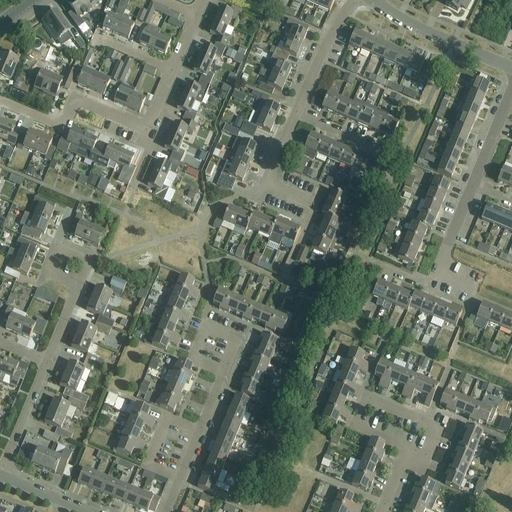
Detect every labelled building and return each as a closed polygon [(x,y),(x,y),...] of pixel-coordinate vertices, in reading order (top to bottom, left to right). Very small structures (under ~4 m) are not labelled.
[(71,0),(70,1),(67,3),(70,6),(73,11),(71,13),(68,15),(72,21),(78,29),(84,24),(79,17),(80,16),(87,11),(99,2),(98,0),(71,0)] [(111,10),(115,0),(108,0),(105,7),(111,10)] [(321,0),(318,8),(330,13),(335,0),(321,0)] [(448,0),(446,5),(458,12),(460,8),(465,11),(471,0),(448,0)] [(151,3),(147,12),(142,23),(148,26),(154,11),(167,16),(169,10),(151,3)] [(220,9),(215,21),(228,26),(231,18),(237,21),(238,19),(242,10),(232,6),(229,13),(220,9)] [(288,15),(290,10),(284,7),(282,12),(288,15)] [(124,17),(124,15),(126,12),(125,12),(123,11),(120,10),(120,9),(116,19),(108,15),(103,28),(116,34),(123,16),(124,17)] [(142,23),(147,12),(141,10),(136,21),(142,23)] [(178,21),(181,15),(170,10),(167,16),(178,21)] [(297,12),(290,10),(288,15),(294,18),(297,12)] [(58,40),(62,45),(72,38),(68,33),(70,31),(57,12),(51,15),(50,16),(51,16),(48,18),(43,21),(56,41),(58,40)] [(123,16),(116,34),(128,40),(134,27),(128,24),(131,18),(124,15),(124,17),(123,16)] [(313,19),(311,25),(316,28),(319,21),(313,19)] [(282,37),(302,46),(310,29),(289,20),(287,26),(292,28),(289,35),(284,33),(282,37)] [(178,21),(175,27),(181,30),(184,23),(178,21)] [(228,26),(215,21),(210,33),(219,37),(216,43),(226,48),(230,38),(234,29),(228,26)] [(160,31),(148,26),(146,31),(145,31),(139,45),(152,50),(158,37),(160,31)] [(361,51),(367,37),(355,32),(349,46),(361,51)] [(158,37),(152,50),(165,56),(171,42),(158,37)] [(302,46),(282,37),(276,49),(272,47),(270,53),(274,55),(288,60),(290,55),(297,58),(302,46)] [(379,42),(367,37),(361,51),(373,56),(379,42)] [(80,39),(75,42),(81,50),(86,47),(80,39)] [(379,42),(373,56),(384,61),(390,47),(379,42)] [(226,48),(216,43),(213,50),(204,47),(199,59),(211,64),(215,55),(221,58),(226,48)] [(401,52),(390,47),(384,61),(395,66),(401,52)] [(229,50),(226,56),(234,59),(236,53),(229,50)] [(110,51),(106,59),(114,63),(118,54),(110,51)] [(0,56),(0,74),(10,79),(18,59),(2,52),(0,56)] [(86,69),(92,55),(86,52),(80,66),(86,69)] [(413,57),(401,52),(395,66),(407,71),(413,57)] [(288,60),(274,55),(271,60),(277,63),(273,74),(287,81),(292,69),(285,66),(288,60)] [(425,62),(413,57),(407,71),(413,73),(410,79),(416,81),(419,76),(425,62)] [(211,64),(199,59),(193,71),(202,75),(199,81),(209,86),(214,75),(207,73),(211,64)] [(122,70),(117,82),(122,84),(123,84),(132,62),(127,60),(124,66),(122,70)] [(122,70),(124,66),(118,63),(111,79),(117,82),(122,70)] [(154,76),(157,71),(146,66),(143,72),(154,76)] [(354,66),(351,73),(357,75),(360,69),(354,66)] [(460,78),(463,70),(457,68),(454,76),(460,78)] [(287,81),(273,74),(261,69),(259,75),(270,81),(267,86),(261,83),(259,89),(272,95),(275,90),(282,93),(287,81)] [(59,87),(68,91),(75,73),(68,70),(64,81),(62,80),(63,79),(42,71),(35,88),(47,93),(47,94),(55,97),(59,87)] [(91,91),(98,76),(84,71),(78,85),(91,91)] [(374,83),(377,77),(366,73),(363,78),(368,80),(374,83)] [(231,74),(227,83),(232,85),(236,76),(231,74)] [(98,76),(91,91),(104,96),(110,82),(98,76)] [(377,77),(374,83),(386,88),(388,83),(377,77)] [(453,78),(450,84),(456,86),(459,80),(453,78)] [(183,97),(195,102),(201,105),(209,86),(199,81),(196,88),(188,84),(183,97)] [(471,92),(485,98),(490,86),(476,81),(471,92)] [(394,85),(388,83),(386,88),(391,90),(397,93),(399,87),(394,85)] [(123,84),(122,84),(120,89),(114,103),(127,109),(133,95),(135,90),(123,84)] [(456,86),(450,84),(446,95),(451,98),(456,86)] [(375,95),(374,98),(381,100),(385,92),(378,89),(375,95)] [(221,91),(218,97),(225,100),(227,94),(221,91)] [(234,92),(232,98),(237,101),(240,94),(234,92)] [(471,92),(467,104),(480,110),(485,98),(471,92)] [(133,95),(127,109),(140,114),(143,105),(146,100),(133,95)] [(146,100),(143,105),(149,108),(154,97),(148,95),(146,100)] [(256,113),(276,121),(281,110),(274,107),(276,101),(263,95),(261,101),(262,101),(256,113)] [(334,114),(340,100),(328,95),(322,109),(334,114)] [(183,97),(177,109),(186,112),(183,119),(187,121),(193,124),(193,123),(196,118),(198,113),(192,111),(195,102),(183,97)] [(401,99),(396,97),(393,103),(399,105),(401,99)] [(340,100),(334,114),(345,119),(351,105),(340,100)] [(441,107),(446,109),(449,103),(444,100),(441,107)] [(480,110),(467,104),(462,116),(475,121),(480,110)] [(351,105),(345,119),(356,124),(363,110),(351,105)] [(446,109),(441,107),(436,118),(442,120),(446,109)] [(375,115),(363,110),(356,124),(368,129),(375,115)] [(222,122),(227,124),(232,115),(226,112),(222,122)] [(251,125),(244,122),(242,128),(255,134),(258,128),(270,134),(276,121),(256,113),(251,125)] [(375,115),(368,129),(380,134),(386,120),(375,115)] [(475,121),(462,116),(457,127),(471,132),(475,121)] [(241,131),(242,128),(244,122),(245,121),(237,118),(233,127),(234,128),(239,130),(241,131)] [(3,137),(9,139),(8,143),(14,146),(19,134),(13,131),(15,126),(0,119),(0,138),(2,139),(3,137)] [(386,120),(380,134),(392,140),(399,125),(386,120)] [(176,124),(170,136),(183,142),(187,133),(193,136),(197,125),(193,123),(193,124),(187,121),(184,127),(176,124)] [(434,123),(432,130),(437,132),(440,125),(434,123)] [(225,125),(223,131),(238,138),(239,134),(240,132),(225,125)] [(457,127),(452,138),(466,144),(471,132),(457,127)] [(242,128),(241,131),(240,132),(239,134),(253,140),(255,134),(242,128)] [(68,141),(61,139),(57,150),(67,154),(68,152),(76,155),(85,136),(73,130),(68,141)] [(34,152),(41,136),(30,132),(28,137),(22,135),(17,148),(23,150),(24,148),(34,152)] [(238,138),(237,139),(238,140),(243,142),(238,154),(252,160),(258,148),(251,145),(253,140),(239,134),(238,138)] [(311,135),(304,150),(302,157),(314,162),(316,155),(322,140),(311,135)] [(41,136),(34,152),(45,157),(44,159),(50,162),(55,149),(50,147),(52,141),(41,136)] [(93,149),(97,141),(85,136),(76,155),(95,163),(100,152),(93,149)] [(183,142),(170,136),(165,148),(174,152),(170,159),(181,163),(185,153),(179,150),(183,142)] [(466,144),(452,138),(448,150),(461,156),(466,144)] [(316,155),(318,156),(316,160),(324,164),(326,160),(328,160),(334,145),(322,140),(316,155)] [(334,145),(328,160),(340,165),(346,150),(334,145)] [(425,146),(422,152),(428,155),(430,149),(425,146)] [(106,155),(100,152),(95,163),(107,169),(108,167),(114,170),(117,165),(122,152),(110,147),(106,155)] [(358,155),(346,150),(340,165),(352,170),(358,155)] [(448,150),(443,161),(457,167),(461,156),(448,150)] [(134,157),(122,152),(117,165),(124,168),(118,181),(128,185),(136,167),(131,165),(134,157)] [(238,154),(233,152),(231,156),(232,156),(229,162),(227,162),(247,171),(252,160),(238,154)] [(428,155),(422,152),(420,159),(425,161),(428,155)] [(370,160),(358,155),(352,170),(363,175),(370,160)] [(181,163),(170,159),(168,165),(159,162),(153,174),(174,183),(178,174),(176,173),(181,163)] [(381,165),(370,160),(363,175),(375,180),(381,165)] [(457,167),(443,161),(438,173),(452,179),(457,167)] [(52,162),(49,169),(54,171),(57,164),(52,162)] [(247,171),(227,162),(220,179),(233,185),(236,180),(242,183),(247,171)] [(187,174),(199,179),(202,172),(190,167),(187,174)] [(510,187),(511,182),(511,171),(504,168),(500,178),(498,182),(510,187)] [(213,171),(208,169),(205,176),(210,179),(213,171)] [(309,171),(307,178),(312,180),(315,173),(309,171)] [(67,178),(74,181),(77,175),(70,172),(67,178)] [(174,183),(153,174),(148,186),(157,189),(154,196),(164,201),(169,189),(171,190),(174,183)] [(91,175),(87,184),(94,187),(98,178),(91,175)] [(99,190),(108,192),(110,180),(102,178),(99,190)] [(431,191),(445,197),(450,185),(436,179),(431,191)] [(193,200),(196,194),(190,191),(188,198),(193,200)] [(431,191),(426,203),(440,209),(445,197),(431,191)] [(332,192),(327,204),(342,210),(347,199),(332,192)] [(35,218),(49,223),(54,211),(53,211),(56,206),(36,197),(33,203),(40,206),(35,218)] [(440,209),(426,203),(421,214),(435,220),(440,209)] [(342,210),(327,204),(322,216),(325,217),(326,217),(337,221),(342,210)] [(494,225),(500,211),(488,206),(482,220),(494,225)] [(233,232),(241,213),(230,208),(227,213),(221,210),(213,227),(220,230),(221,227),(233,232)] [(511,216),(500,211),(494,225),(506,230),(511,216)] [(241,213),(233,232),(244,237),(248,229),(252,218),(241,213)] [(25,214),(20,225),(24,227),(21,233),(35,238),(39,240),(41,235),(44,236),(49,223),(35,218),(25,214)] [(87,242),(93,228),(81,223),(84,217),(78,214),(72,228),(78,230),(75,237),(87,242)] [(254,214),(252,218),(248,229),(259,233),(265,219),(254,214)] [(421,214),(416,225),(416,226),(427,230),(427,231),(430,232),(435,220),(421,214)] [(93,228),(87,242),(99,247),(101,243),(108,245),(109,246),(115,230),(115,229),(119,218),(116,217),(114,221),(110,220),(107,226),(105,232),(93,228)] [(325,217),(321,228),(336,234),(339,236),(342,229),(345,231),(347,226),(344,224),(341,223),(337,221),(326,217),(325,217)] [(265,219),(259,233),(270,238),(272,235),(276,224),(265,219)] [(272,235),(270,238),(269,242),(280,247),(282,242),(289,225),(278,220),(276,224),(272,235)] [(416,226),(416,225),(413,224),(408,236),(423,242),(427,231),(427,230),(416,226)] [(301,230),(289,225),(282,242),(282,246),(290,249),(293,247),(294,244),(301,230)] [(321,228),(316,239),(331,245),(335,247),(339,236),(336,234),(321,228)] [(403,248),(418,254),(423,242),(408,236),(405,242),(396,238),(394,244),(403,248)] [(10,250),(8,255),(32,265),(36,253),(34,252),(36,247),(19,239),(16,245),(22,248),(20,254),(10,250)] [(316,239),(311,250),(326,257),(329,251),(332,252),(335,247),(331,245),(316,239)] [(240,246),(238,252),(235,257),(240,259),(245,249),(240,246)] [(301,248),(295,262),(303,266),(309,251),(301,248)] [(418,254),(403,248),(398,259),(409,264),(413,265),(418,254)] [(258,267),(262,257),(262,256),(256,253),(251,264),(258,267)] [(506,262),(508,255),(502,253),(499,259),(506,262)] [(32,265),(8,255),(8,256),(17,260),(12,271),(6,269),(4,275),(17,280),(20,274),(27,277),(32,265)] [(262,257),(258,267),(263,269),(267,259),(262,257)] [(176,288),(198,297),(200,292),(192,289),(195,281),(181,276),(176,288)] [(91,299),(108,306),(113,294),(121,297),(126,283),(113,278),(110,285),(112,286),(109,292),(96,287),(91,299)] [(384,302),(391,287),(378,282),(372,297),(378,299),(376,305),(382,308),(384,302)] [(172,286),(168,297),(171,299),(185,305),(188,299),(196,302),(198,297),(176,288),(172,286)] [(391,287),(384,302),(396,307),(402,292),(391,287)] [(38,288),(35,296),(45,300),(48,292),(38,288)] [(224,312),(231,295),(219,290),(213,304),(221,307),(219,310),(224,312)] [(414,297),(402,292),(396,307),(408,312),(409,308),(414,297)] [(415,293),(414,297),(409,308),(421,313),(427,298),(415,293)] [(231,295),(224,312),(229,314),(230,311),(237,314),(243,300),(231,295)] [(15,298),(10,296),(6,304),(12,306),(15,298)] [(438,303),(427,298),(421,313),(432,317),(438,303)] [(108,306),(91,299),(86,311),(99,316),(96,323),(111,329),(112,329),(114,322),(108,320),(113,308),(108,306)] [(171,299),(166,311),(188,320),(190,315),(182,312),(185,305),(171,299)] [(243,300),(237,314),(244,317),(242,319),(248,321),(254,305),(243,300)] [(450,308),(438,303),(432,317),(444,322),(450,308)] [(468,323),(469,323),(474,325),(486,330),(488,324),(494,309),(483,304),(480,310),(477,309),(475,308),(475,307),(474,307),(473,311),(471,315),(468,323)] [(265,310),(254,305),(248,321),(254,324),(255,322),(260,324),(265,310)] [(18,335),(24,321),(26,316),(14,310),(9,307),(4,321),(8,323),(5,330),(18,335)] [(462,313),(450,308),(444,322),(456,327),(462,313)] [(494,309),(488,324),(500,329),(506,314),(494,309)] [(277,315),(265,310),(260,324),(266,326),(265,329),(270,331),(277,315)] [(188,320),(166,311),(162,322),(176,328),(179,321),(186,325),(188,320)] [(368,322),(371,315),(362,311),(359,318),(368,322)] [(511,332),(511,316),(506,314),(500,329),(511,334),(511,332)] [(289,320),(277,315),(270,331),(275,333),(276,330),(283,333),(289,320)] [(24,321),(18,335),(29,340),(32,333),(38,336),(42,337),(47,323),(44,322),(38,319),(35,326),(24,321)] [(176,328),(162,322),(157,333),(179,343),(181,338),(173,334),(176,328)] [(81,324),(76,336),(93,343),(97,331),(109,336),(111,329),(96,323),(93,329),(81,324)] [(179,343),(157,333),(152,346),(166,351),(169,344),(177,347),(179,343)] [(264,341),(261,348),(275,354),(280,342),(263,335),(261,340),(264,341)] [(76,336),(71,348),(88,354),(93,343),(76,336)] [(275,354),(261,348),(258,354),(255,353),(253,358),(270,365),(275,354)] [(346,362),(368,371),(370,366),(362,363),(365,356),(351,350),(346,362)] [(88,354),(85,361),(97,366),(100,359),(88,354)] [(270,365),(253,358),(251,363),(254,364),(251,371),(265,376),(270,365)] [(425,369),(428,360),(423,358),(419,367),(425,369)] [(100,359),(97,366),(102,368),(105,361),(100,359)] [(368,371),(346,362),(337,359),(335,363),(344,367),(341,374),(355,379),(358,372),(366,376),(368,371)] [(399,359),(396,364),(406,369),(408,364),(399,359)] [(1,375),(0,376),(0,381),(10,386),(16,388),(20,379),(23,380),(25,376),(16,372),(19,365),(7,360),(1,375)] [(97,366),(85,361),(82,367),(69,362),(64,374),(81,381),(86,369),(94,373),(97,366)] [(174,373),(191,380),(193,375),(190,374),(193,367),(179,361),(174,373)] [(383,389),(393,367),(380,362),(375,376),(382,379),(379,387),(383,389)] [(283,365),(281,370),(288,373),(290,367),(283,365)] [(393,367),(383,389),(388,391),(392,383),(398,386),(404,372),(393,367)] [(191,380),(174,373),(169,371),(165,382),(169,384),(183,390),(186,384),(189,385),(191,380)] [(265,376),(251,371),(248,377),(245,376),(243,381),(260,388),(265,376)] [(404,372),(398,386),(405,388),(401,397),(406,399),(415,377),(404,372)] [(64,374),(60,386),(66,388),(63,395),(70,398),(86,405),(89,398),(84,396),(81,394),(76,392),(81,381),(64,374)] [(355,379),(341,374),(337,385),(359,394),(361,389),(353,385),(355,379)] [(427,381),(415,377),(406,399),(411,400),(414,392),(421,395),(427,381)] [(260,388),(243,381),(241,385),(244,386),(241,394),(255,400),(260,388)] [(427,381),(421,395),(427,398),(424,406),(430,408),(439,386),(427,381)] [(323,385),(317,383),(315,388),(320,391),(323,385)] [(169,384),(164,396),(181,403),(183,398),(180,397),(183,390),(169,384)] [(359,394),(337,385),(332,396),(346,403),(349,396),(357,399),(359,394)] [(451,413),(458,397),(446,391),(440,405),(447,408),(446,411),(451,413)] [(119,401),(123,403),(120,407),(122,408),(125,403),(124,402),(125,400),(112,393),(107,403),(116,407),(119,401)] [(181,403),(164,396),(161,394),(159,400),(158,399),(155,406),(173,413),(176,406),(179,408),(181,403)] [(231,408),(246,414),(251,402),(236,396),(231,408)] [(332,396),(327,408),(349,417),(351,412),(343,409),(346,403),(332,396)] [(469,401),(458,397),(451,413),(456,415),(457,412),(463,415),(469,401)] [(54,399),(49,411),(66,418),(71,420),(76,409),(83,411),(86,405),(70,398),(67,405),(54,399)] [(481,406),(469,401),(463,415),(470,418),(469,420),(474,423),(481,406)] [(131,417),(153,425),(155,420),(147,417),(150,410),(131,402),(126,414),(131,417)] [(481,406),(474,423),(479,425),(480,421),(487,424),(489,420),(492,422),(496,412),(497,408),(482,402),(481,406)] [(110,408),(104,405),(100,416),(105,419),(110,408)] [(246,414),(231,408),(226,419),(241,425),(246,414)] [(349,417),(327,408),(322,420),(336,426),(339,418),(347,422),(349,417)] [(66,418),(49,411),(44,423),(57,429),(54,435),(60,438),(70,442),(73,435),(61,430),(66,418)] [(266,422),(272,425),(277,413),(271,411),(266,422)] [(131,417),(127,428),(141,433),(143,427),(151,430),(153,425),(131,417)] [(226,419),(221,431),(236,437),(241,425),(226,419)] [(333,438),(340,441),(345,429),(338,426),(333,438)] [(464,439),(478,445),(483,433),(466,427),(464,431),(467,432),(464,439)] [(141,433),(127,428),(122,439),(144,448),(146,443),(138,440),(141,433)] [(236,437),(221,431),(217,442),(232,449),(236,437)] [(57,444),(60,438),(54,435),(46,432),(43,438),(57,444)] [(144,448),(122,439),(118,449),(117,451),(131,457),(134,450),(142,453),(144,448)] [(260,439),(257,445),(262,447),(265,441),(260,439)] [(478,445),(464,439),(461,446),(459,445),(456,450),(473,456),(478,445)] [(371,440),(366,451),(383,458),(385,454),(382,453),(385,445),(371,440)] [(217,442),(212,454),(227,460),(232,449),(217,442)] [(262,447),(257,445),(254,451),(260,454),(262,447)] [(88,446),(83,461),(92,464),(97,449),(88,446)] [(55,455),(50,453),(44,470),(55,474),(62,476),(72,453),(65,450),(58,447),(55,455)] [(44,470),(50,453),(39,449),(36,455),(31,453),(27,461),(33,464),(32,465),(44,470)] [(329,449),(326,456),(332,459),(335,452),(329,449)] [(473,456),(456,450),(455,454),(457,455),(455,462),(469,468),(473,456)] [(366,451),(361,463),(375,469),(378,462),(381,463),(383,458),(366,451)] [(101,460),(104,454),(99,452),(96,458),(101,460)] [(109,456),(104,454),(101,460),(107,462),(109,456)] [(212,454),(207,465),(222,471),(227,460),(212,454)] [(124,470),(127,464),(121,461),(118,467),(124,470)] [(357,461),(352,472),(357,474),(373,481),(375,477),(372,476),(375,469),(361,463),(357,461)] [(250,462),(247,469),(253,471),(255,465),(250,462)] [(449,467),(447,472),(464,479),(469,468),(455,462),(452,468),(449,467)] [(133,466),(127,464),(124,470),(131,472),(133,466)] [(222,471),(207,465),(203,477),(218,483),(223,485),(228,474),(222,471)] [(348,481),(351,469),(345,468),(342,480),(348,481)] [(90,489),(96,474),(84,469),(78,484),(90,489)] [(464,479),(447,472),(445,477),(448,478),(445,485),(459,491),(464,479)] [(107,479),(96,474),(90,489),(101,494),(107,479)] [(373,481),(357,474),(352,486),(366,492),(369,485),(371,486),(373,481)] [(218,483),(203,477),(198,488),(213,495),(215,488),(223,491),(225,486),(223,485),(218,483)] [(119,484),(107,479),(101,494),(113,498),(119,484)] [(416,485),(414,490),(431,497),(437,500),(441,488),(422,479),(419,487),(416,485)] [(130,489),(119,484),(113,498),(124,503),(130,489)] [(130,489),(124,503),(136,508),(142,493),(130,489)] [(414,490),(411,495),(414,496),(412,503),(426,509),(432,511),(437,500),(431,497),(414,490)] [(476,490),(473,498),(478,500),(482,492),(476,490)] [(243,493),(238,491),(233,503),(238,505),(243,493)] [(340,492),(335,504),(354,511),(357,511),(359,508),(351,505),(354,498),(340,492)] [(153,498),(142,493),(136,508),(145,511),(148,511),(149,510),(152,511),(155,511),(160,500),(154,497),(153,498)] [(208,497),(206,503),(204,507),(209,509),(214,499),(208,497)] [(406,509),(404,511),(424,511),(426,509),(412,503),(409,510),(406,509)]
